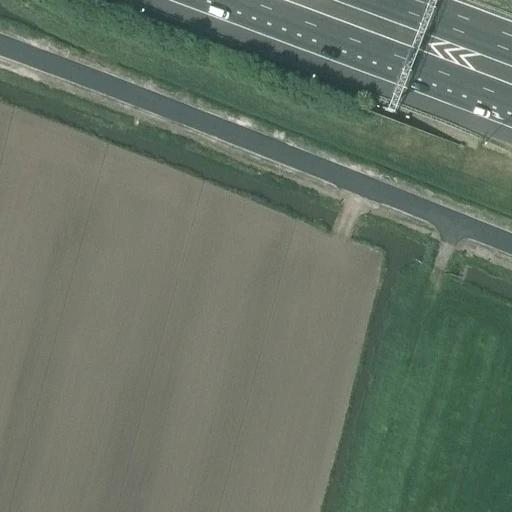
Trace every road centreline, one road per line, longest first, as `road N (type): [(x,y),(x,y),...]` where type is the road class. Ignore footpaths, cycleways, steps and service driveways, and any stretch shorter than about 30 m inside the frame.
road 1 (unclassified): [(511,252),(0,54)]
road 2 (motorway): [(224,0),(511,109)]
road 3 (motorway): [(389,0),(511,45)]
